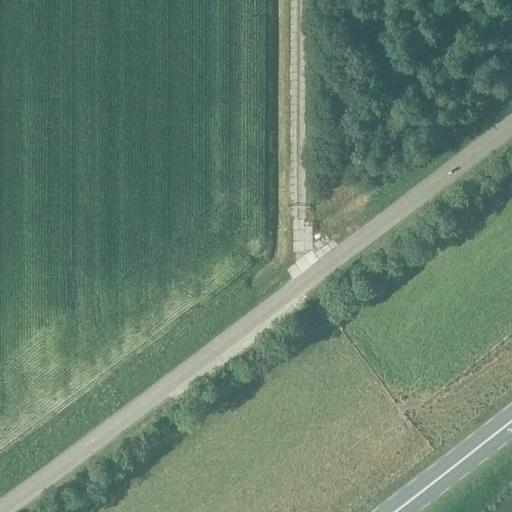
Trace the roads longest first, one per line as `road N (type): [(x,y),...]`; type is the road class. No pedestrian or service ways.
road 1 (unclassified): [(33,511),(511,149)]
road 2 (track): [(287,0),(289,261),(309,305)]
road 3 (primary): [(394,511),(511,420)]
